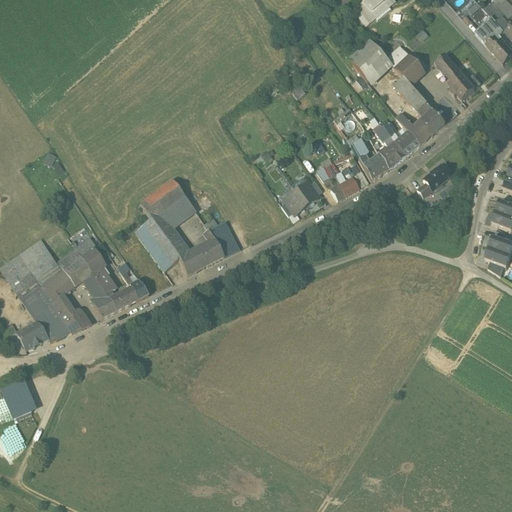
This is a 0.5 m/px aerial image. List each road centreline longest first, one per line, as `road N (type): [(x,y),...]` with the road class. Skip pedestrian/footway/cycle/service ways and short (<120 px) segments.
road 1 (residential): [(506,79),(463,123),(371,191),(76,350)]
road 2 (residential): [(468,266),(406,246),(382,248),(113,347),(76,350)]
road 3 (track): [(59,511),(17,486),(76,350),(25,361),(0,357)]
road 4 (residential): [(511,142),(482,186),(468,266)]
